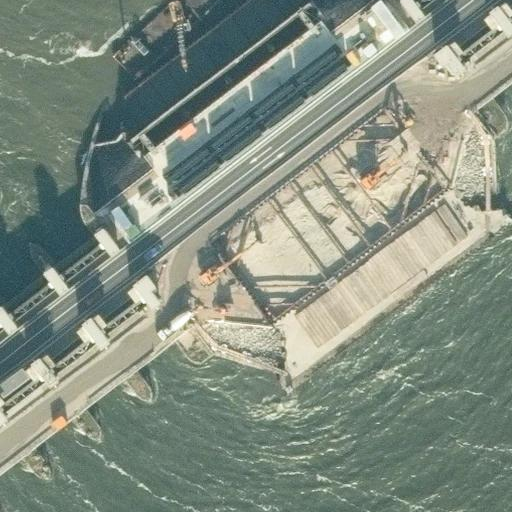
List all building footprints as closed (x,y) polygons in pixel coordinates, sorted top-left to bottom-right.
[(108,228),(100,234),(115,255),(124,248),(108,228)] [(56,267),(48,273),(63,293),(72,287),(56,267)] [(162,284),(154,274),(133,289),(141,300),(147,296),(157,309),(166,302),(155,289),(162,284)] [(5,305),(0,308),(0,315),(12,332),(21,325),(5,305)] [(111,323),(103,313),(83,328),(91,339),(97,334),(107,348),(116,341),(105,328),(111,323)] [(60,363),(52,352),(32,368),(40,378),(45,374),(56,388),(64,381),(54,367),(60,363)] [(34,378),(26,368),(5,384),(12,394),(34,378)] [(9,401),(1,390),(0,391),(0,419),(5,426),(14,419),(3,405),(9,401)]
